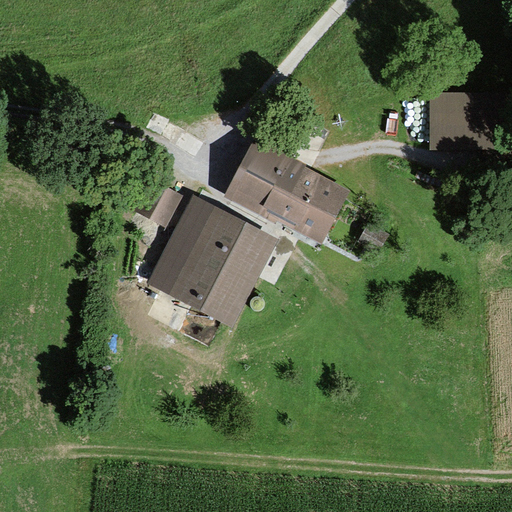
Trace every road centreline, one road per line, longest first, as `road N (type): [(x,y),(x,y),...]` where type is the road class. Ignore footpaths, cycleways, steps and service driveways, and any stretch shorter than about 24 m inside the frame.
road 1 (track): [(511,470),(73,442)]
road 2 (track): [(345,0),(219,156)]
